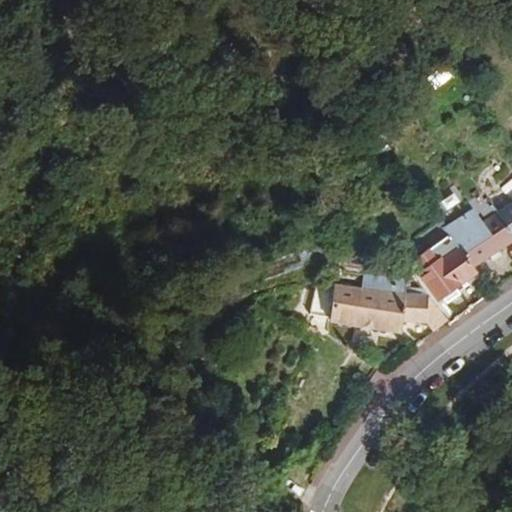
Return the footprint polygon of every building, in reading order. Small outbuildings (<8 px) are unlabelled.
[(496,202),(476,217),(493,241),(495,244),(511,230),(511,178),(511,177),(492,191),(496,202)] [(436,227),(428,232),(434,240),(454,268),(493,241),(476,217),(468,204),(436,227)] [(427,216),(421,221),(428,232),(436,227),(427,216)] [(303,246),(287,228),(227,273),(243,292),(303,246)] [(440,286),(457,274),(454,268),(434,240),(401,262),(409,274),(402,280),(424,310),(444,294),(440,286)] [(496,260),(509,279),(511,276),(511,269),(501,254),(496,260)] [(412,344),(420,360),(436,342),(415,309),(387,306),(388,297),(355,292),(355,300),(293,290),(288,329),(308,332),(307,340),(387,350),(387,342),(412,344)] [(255,479),(278,495),(299,463),(278,448),(255,479)]
